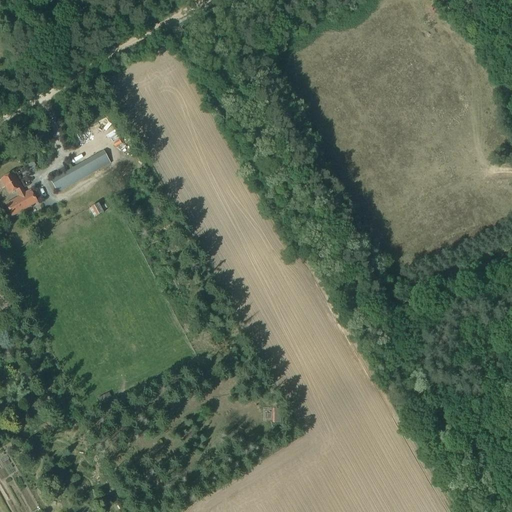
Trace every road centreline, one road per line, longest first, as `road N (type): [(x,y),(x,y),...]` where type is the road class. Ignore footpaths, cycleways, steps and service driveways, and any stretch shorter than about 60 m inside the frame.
road 1 (track): [(511,248),(413,307),(511,497)]
road 2 (track): [(0,111),(166,19)]
